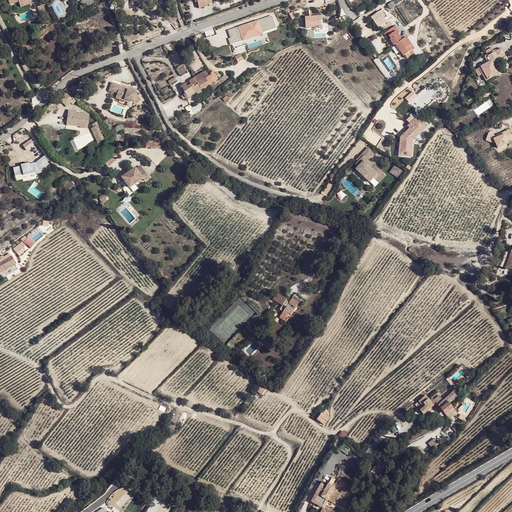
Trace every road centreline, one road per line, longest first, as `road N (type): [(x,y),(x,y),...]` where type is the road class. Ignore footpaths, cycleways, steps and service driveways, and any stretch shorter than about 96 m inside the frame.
road 1 (track): [(0,348),(40,368),(61,407),(80,401),(106,375),(269,433),(294,409),(327,433),(364,412),(407,419)]
road 2 (unclassified): [(0,138),(78,75),(278,0)]
